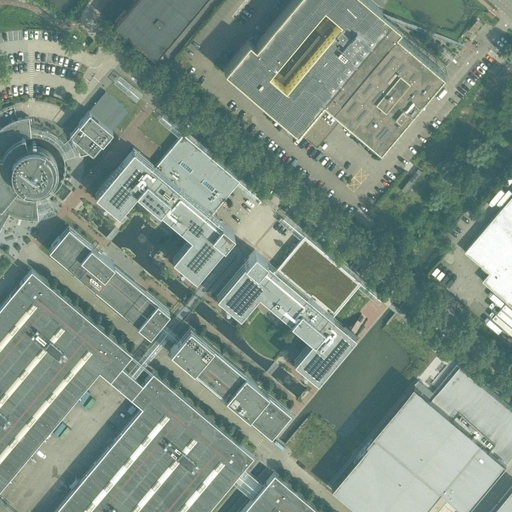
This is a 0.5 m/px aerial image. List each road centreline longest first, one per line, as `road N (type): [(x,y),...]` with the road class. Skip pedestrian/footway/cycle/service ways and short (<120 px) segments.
road 1 (unclassified): [(511,380),(90,23)]
road 2 (unknown): [(511,195),(462,249),(455,268),(511,328)]
road 3 (unknown): [(263,452),(149,348)]
road 4 (unknown): [(12,511),(96,414)]
